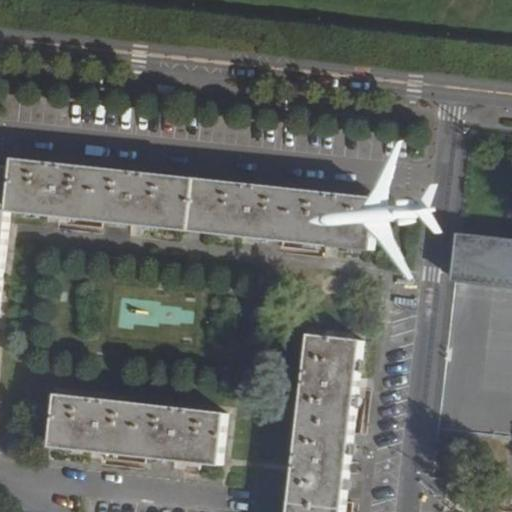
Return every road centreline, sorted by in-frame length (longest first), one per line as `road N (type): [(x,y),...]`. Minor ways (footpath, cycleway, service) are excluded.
road 1 (secondary): [(452,87),(0,38)]
road 2 (residential): [(406,511),(452,87)]
